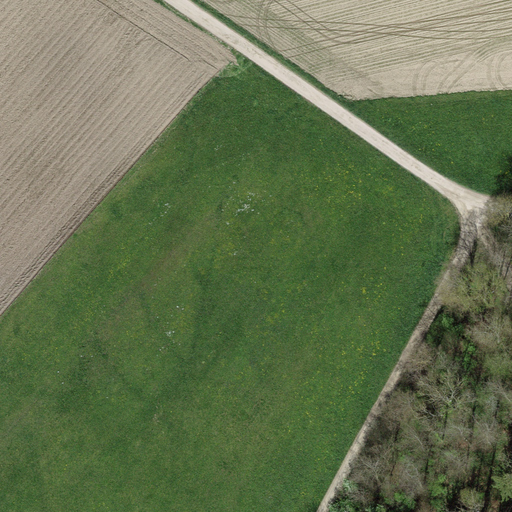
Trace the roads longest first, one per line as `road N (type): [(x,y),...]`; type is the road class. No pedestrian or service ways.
road 1 (track): [(176,0),(482,213),(511,280)]
road 2 (track): [(482,213),(326,511)]
